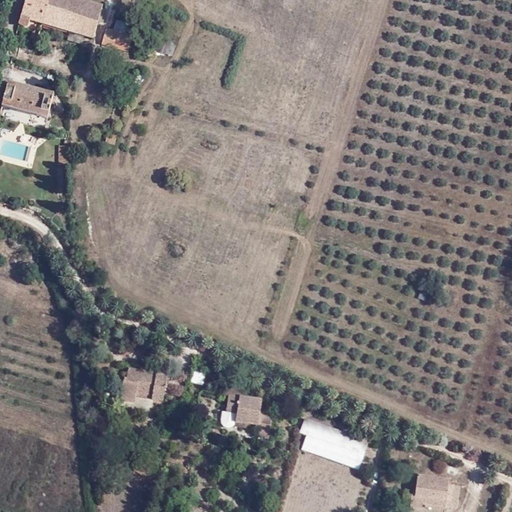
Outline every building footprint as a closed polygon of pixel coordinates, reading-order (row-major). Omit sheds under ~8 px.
[(94,0),(24,0),(16,26),(27,29),(32,15),(92,35),(102,2),(94,0)] [(127,32),(106,27),(102,43),(123,48),(127,32)] [(172,56),(177,43),(161,37),(156,50),(172,56)] [(54,90),(7,78),(1,104),(48,116),(54,90)] [(114,147),(117,138),(107,135),(104,143),(114,147)] [(67,164),(68,145),(59,145),(59,164),(67,164)] [(156,371),(149,370),(148,373),(140,372),(129,370),(127,384),(124,384),(121,403),(136,404),(137,399),(137,394),(154,397),(153,402),(164,404),(171,366),(158,364),(156,371)] [(229,396),(226,412),(239,414),(238,420),(237,424),(257,427),(262,400),(243,397),(245,389),(222,385),(221,395),(229,396)] [(268,436),(272,413),(261,411),(257,434),(268,436)] [(370,440),(304,418),(299,432),(306,435),(365,455),(370,440)] [(365,455),(306,435),(301,449),(359,469),(365,455)] [(449,478),(418,474),(415,494),(410,493),(408,511),(444,511),(445,508),(458,510),(460,484),(449,483),(449,478)]
